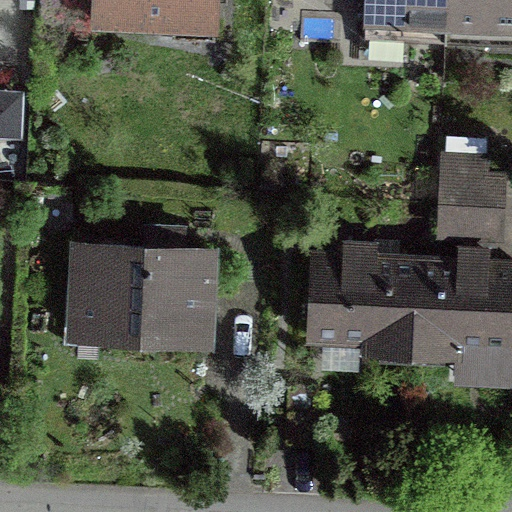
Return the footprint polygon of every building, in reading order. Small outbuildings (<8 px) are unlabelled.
[(41,0),(41,17),(68,18),(68,0),(41,0)] [(91,0),(90,20),(172,23),(172,34),(214,35),(215,24),(219,24),(220,0),(91,0)] [(403,61),(404,37),(511,40),(511,0),(363,0),(363,18),(365,18),(365,33),(370,34),(368,59),(403,61)] [(0,86),(0,134),(23,135),(24,88),(0,86)] [(504,236),(504,223),(506,188),(507,166),(490,165),(491,133),(447,131),(446,148),(440,147),(436,233),(504,236)] [(70,232),(65,342),(111,344),(112,336),(215,340),(220,240),(186,238),(187,220),(145,218),(144,236),(70,232)] [(511,384),(511,252),(498,251),(498,246),(498,239),(458,237),(457,249),(401,246),(401,237),(379,235),(379,233),(343,232),(343,239),(342,243),(309,242),(304,340),(318,340),(317,368),(368,371),(369,349),(455,353),(454,382),(511,384)] [(284,446),(317,447),(320,382),(286,381),(284,446)]
